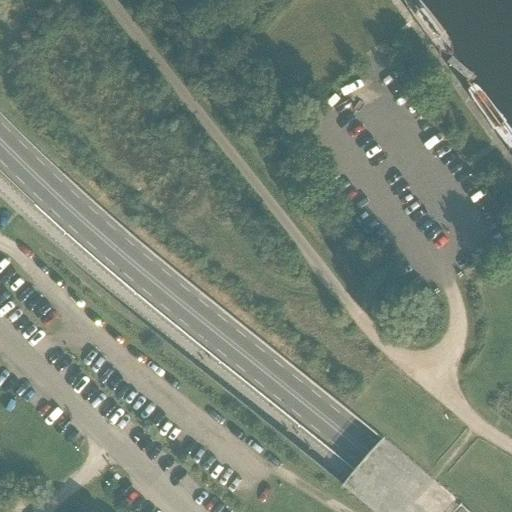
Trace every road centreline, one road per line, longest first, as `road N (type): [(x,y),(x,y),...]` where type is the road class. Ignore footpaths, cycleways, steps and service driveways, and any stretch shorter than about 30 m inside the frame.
road 1 (unclassified): [(511,447),(356,322),(107,0)]
road 2 (trunk): [(435,511),(172,298),(0,142)]
road 3 (unclassified): [(179,511),(0,333)]
